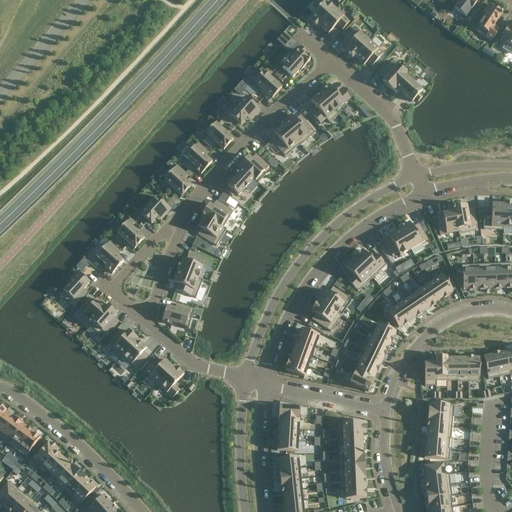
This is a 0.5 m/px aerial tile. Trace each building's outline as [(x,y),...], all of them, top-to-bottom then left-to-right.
[(318,9),(309,20),(318,28),(335,9),(324,0),(316,0),(313,4),(318,9)] [(466,17),(478,0),(459,0),(453,9),(466,17)] [(475,31),(491,42),(500,29),(494,26),(502,14),(497,11),(498,9),(493,6),(492,7),(488,5),(483,12),(486,14),(475,31)] [(335,9),(318,28),(318,29),(320,27),(328,34),(336,25),(342,30),(349,22),(335,9)] [(506,44),(511,47),(511,29),(508,27),(499,41),(505,45),(506,44)] [(354,28),(342,42),(347,46),(345,49),(349,53),(348,54),(353,58),(353,57),(354,58),(369,41),(354,28)] [(369,41),(354,58),(363,66),(366,63),(371,68),(383,54),(369,41)] [(301,47),(282,68),(293,78),(299,71),(300,72),(310,61),(309,60),(308,60),(303,55),(306,51),(301,47)] [(403,68),(408,72),(414,64),(409,60),(403,68)] [(392,61),(380,75),(385,79),(382,82),(394,93),(407,79),(405,76),(407,74),(392,61)] [(260,69),(251,80),(272,99),(281,88),(269,77),(272,73),(267,69),(264,72),(260,69)] [(407,79),(394,93),(397,96),(400,92),(412,102),(415,99),(418,102),(422,97),(419,94),(422,91),(407,79)] [(329,86),(320,94),(338,115),(339,115),(336,111),(350,99),(345,93),(343,91),(338,95),(334,91),(329,86)] [(313,100),(311,101),(319,111),(313,116),(320,124),(326,119),(329,123),(338,115),(320,94),(317,93),(312,97),(313,100)] [(239,105),(230,115),(241,125),(246,119),(249,121),(250,122),(251,121),(256,116),(260,111),(252,104),(253,104),(251,102),(251,103),(246,98),(245,99),(242,98),(238,103),(239,105)] [(291,115),(282,123),(300,145),(315,133),(300,116),(295,120),(291,115)] [(219,120),(206,134),(223,150),(233,140),(220,128),(224,124),(219,120)] [(283,126),(268,137),(285,157),(300,145),(282,123),(281,124),(283,126)] [(193,145),(183,156),(195,167),(193,168),(201,175),(212,163),(202,154),(205,150),(198,143),(194,147),(193,145)] [(248,157),(237,169),(251,183),(253,180),(255,182),(256,181),(258,183),(266,174),(264,172),(269,167),(265,164),(255,155),(251,160),(248,157)] [(177,166),(164,181),(181,197),(191,186),(185,180),(188,176),(187,176),(184,173),(177,166)] [(238,175),(227,187),(230,189),(228,192),(232,197),(235,194),(238,197),(251,183),(237,169),(234,172),(238,175)] [(234,208),(239,201),(223,192),(219,199),(234,208)] [(174,195),(167,203),(173,209),(180,202),(174,195)] [(149,205),(140,215),(151,224),(157,218),(161,221),(166,215),(171,210),(163,203),(162,201),(161,202),(156,197),(155,198),(153,198),(149,202),(149,205)] [(209,205),(202,215),(226,230),(223,228),(233,212),(216,201),(212,207),(209,205)] [(484,216),(483,230),(503,230),(504,202),(503,202),(503,205),(492,204),(491,217),(484,216)] [(511,202),(504,202),(503,230),(503,228),(511,228),(511,202)] [(466,206),(453,208),(458,232),(458,235),(478,231),(474,208),(467,210),(466,206)] [(443,217),(436,218),(440,236),(458,232),(453,208),(452,209),(453,211),(442,213),(443,217)] [(203,218),(198,227),(201,229),(198,235),(216,247),(226,230),(202,215),(201,217),(203,218)] [(130,219),(117,233),(134,249),(144,238),(131,227),(135,223),(130,219)] [(409,222),(398,229),(400,231),(411,250),(427,240),(418,225),(413,228),(409,222)] [(400,231),(383,240),(392,256),(398,253),(400,256),(411,250),(400,231)] [(207,252),(212,245),(197,236),(193,243),(207,252)] [(109,242),(96,256),(106,266),(105,267),(112,274),(123,262),(110,250),(114,246),(109,242)] [(362,251),(353,259),(372,279),(386,265),(376,255),(371,259),(368,256),(367,256),(362,251)] [(179,264),(177,270),(178,270),(177,271),(203,281),(203,280),(198,279),(205,261),(188,255),(186,261),(182,259),(180,265),(179,264)] [(347,265),(345,267),(353,276),(348,281),(358,292),(372,279),(353,259),(351,258),(346,263),(347,265)] [(84,259),(79,265),(84,269),(90,263),(84,259)] [(493,264),(484,265),(485,290),(486,290),(486,289),(495,289),(495,290),(496,290),(495,264),(493,264)] [(505,264),(495,264),(496,290),(501,289),(501,288),(506,288),(506,289),(507,289),(505,264)] [(473,265),(462,266),(463,290),(469,290),(469,291),(474,291),(473,265)] [(484,265),(473,265),(474,291),(475,291),(475,289),(480,289),(480,290),(485,290),(484,265)] [(177,271),(173,283),(177,284),(174,290),(195,299),(203,281),(177,271)] [(72,281),(60,295),(74,308),(84,297),(80,293),(89,283),(77,272),(70,280),(72,281)] [(442,276),(433,282),(444,299),(448,296),(448,295),(453,291),(442,276)] [(433,282),(424,288),(435,305),(435,304),(443,298),(444,299),(433,282)] [(326,291),(319,301),(342,316),(352,300),(333,287),(329,293),(326,291)] [(424,288),(415,294),(425,310),(430,307),(431,308),(435,305),(424,288)] [(415,294),(406,300),(417,317),(421,314),(421,313),(425,310),(415,294)] [(89,298),(77,312),(82,316),(79,319),(89,327),(107,306),(106,305),(104,307),(96,300),(94,303),(89,298)] [(318,300),(311,311),(315,314),(312,320),(331,332),(342,316),(319,301),(318,300)] [(406,300),(397,306),(408,323),(409,323),(408,322),(416,316),(417,317),(406,300)] [(107,306),(89,327),(89,328),(90,327),(99,335),(102,331),(107,336),(119,322),(114,318),(117,315),(107,306)] [(397,306),(387,313),(398,328),(399,328),(403,325),(404,326),(408,323),(397,306)] [(166,307),(162,323),(171,325),(172,323),(189,328),(194,309),(184,307),(183,311),(166,307)] [(378,324),(374,334),(392,343),(394,338),(393,338),(396,332),(392,330),(378,324)] [(297,339),(297,340),(315,346),(319,336),(301,329),(297,339)] [(120,330),(105,347),(120,359),(138,340),(128,331),(125,335),(120,330)] [(374,334),(369,344),(387,352),(389,348),(388,348),(391,343),(392,343),(374,334)] [(138,340),(120,359),(120,360),(122,357),(136,370),(136,369),(148,356),(144,352),(146,349),(137,341),(138,340)] [(297,340),(293,350),(311,357),(315,346),(297,340)] [(369,344),(364,353),(382,362),(384,357),(385,357),(387,352),(369,344)] [(289,359),(289,360),(308,367),(311,357),(293,350),(290,360),(289,359)] [(499,352),(494,354),(499,377),(510,375),(505,353),(499,354),(499,352)] [(364,353),(359,363),(378,372),(380,367),(379,367),(382,362),(364,353)] [(494,355),(483,357),(488,379),(499,377),(494,354),(494,355)] [(447,357),(436,358),(436,386),(436,382),(447,381),(447,359),(447,357)] [(467,358),(457,358),(457,382),(468,382),(468,357),(467,357),(467,358)] [(473,357),(468,357),(468,382),(479,382),(479,369),(480,369),(480,367),(479,367),(479,358),(473,358),(473,357)] [(424,371),(424,373),(424,387),(436,386),(436,358),(435,358),(435,363),(424,363),(424,371)] [(457,358),(447,359),(447,381),(448,381),(457,381),(457,382),(457,358)] [(151,364),(143,372),(158,386),(175,366),(173,368),(165,360),(156,369),(151,364)] [(289,360),(285,370),(304,377),(308,367),(289,360)] [(359,363),(355,372),(372,381),(376,372),(377,373),(378,372),(359,363)] [(175,366),(158,386),(172,399),(180,391),(174,385),(184,374),(175,366)] [(355,372),(350,383),(364,390),(363,391),(366,392),(366,391),(368,392),(369,391),(373,381),(372,381),(355,372)] [(429,404),(428,415),(453,417),(454,406),(429,404)] [(279,407),(278,418),(299,419),(300,408),(279,407)] [(2,434),(14,419),(13,418),(5,413),(5,412),(0,419),(0,437),(3,434),(2,434)] [(428,415),(427,426),(452,428),(453,417),(428,415)] [(11,440),(22,425),(23,425),(23,424),(14,417),(13,418),(14,419),(2,434),(3,434),(10,440),(11,440)] [(278,424),(278,429),(298,430),(299,420),(299,419),(278,418),(278,424)] [(365,422),(342,423),(343,434),(362,433),(366,433),(365,422)] [(31,432),(32,431),(27,428),(23,425),(22,425),(11,440),(10,440),(8,444),(17,451),(31,432)] [(427,426),(427,428),(428,428),(427,437),(451,439),(452,428),(427,426)] [(278,429),(277,440),(298,441),(298,430),(278,429)] [(40,438),(31,432),(17,451),(26,457),(40,438)] [(362,433),(343,434),(343,445),(362,444),(362,433)] [(425,447),(450,449),(449,449),(450,439),(451,439),(427,437),(426,447),(425,447)] [(277,440),(277,451),(297,452),(298,441),(277,440)] [(42,466),(56,451),(56,452),(58,449),(50,441),(31,461),(39,469),(42,467),(42,466)] [(362,444),(343,445),(344,456),(363,455),(362,444)] [(425,447),(424,459),(449,461),(450,449),(425,447)] [(49,474),(63,459),(56,452),(56,451),(42,466),(42,467),(49,474)] [(363,455),(344,456),(344,467),(365,466),(364,455),(363,455)] [(298,457),(278,459),(279,470),(299,468),(298,457)] [(57,481),(71,466),(70,465),(63,459),(49,474),(50,475),(57,481)] [(64,490),(80,473),(71,464),(70,465),(71,466),(57,481),(54,483),(63,491),(64,491),(64,490)] [(443,464),(424,467),(425,478),(449,475),(449,474),(444,475),(443,464)] [(365,466),(344,467),(345,477),(365,476),(365,466)] [(299,468),(279,470),(280,481),(300,479),(299,468)] [(71,497),(88,480),(80,473),(64,490),(64,491),(71,497)] [(449,475),(425,478),(426,487),(425,487),(425,489),(450,486),(449,475)] [(365,476),(345,477),(345,488),(366,487),(365,476)] [(300,479),(280,481),(281,492),(301,490),(300,479)] [(96,488),(88,480),(71,497),(70,498),(79,506),(96,488)] [(0,503),(3,506),(18,489),(9,482),(0,492),(0,503)] [(450,486),(425,489),(427,500),(452,496),(450,486)] [(366,487),(345,488),(346,499),(366,499),(366,487)] [(11,511),(26,496),(18,489),(3,506),(9,511),(11,511)] [(301,490),(281,492),(281,494),(282,494),(283,503),(303,501),(301,490)] [(26,511),(34,504),(35,503),(26,495),(26,496),(11,511),(26,511)] [(101,511),(111,504),(103,495),(84,511),(101,511)] [(452,496),(427,500),(428,510),(452,507),(451,497),(452,497),(452,496)] [(284,511),(302,511),(304,511),(303,501),(283,503),(284,511)]
